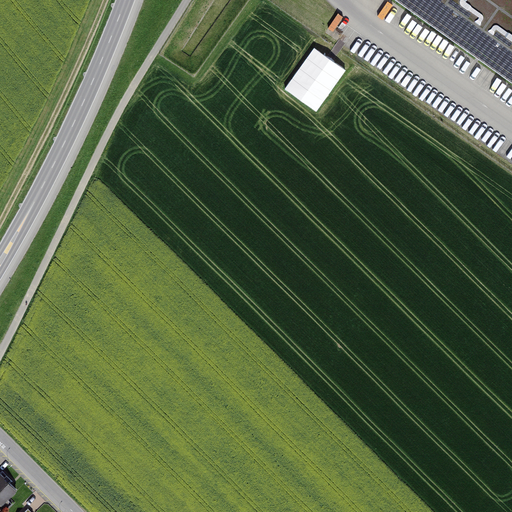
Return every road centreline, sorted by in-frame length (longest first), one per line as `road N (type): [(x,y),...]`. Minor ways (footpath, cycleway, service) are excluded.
road 1 (primary): [(0,261),(125,0)]
road 2 (track): [(0,220),(100,0)]
